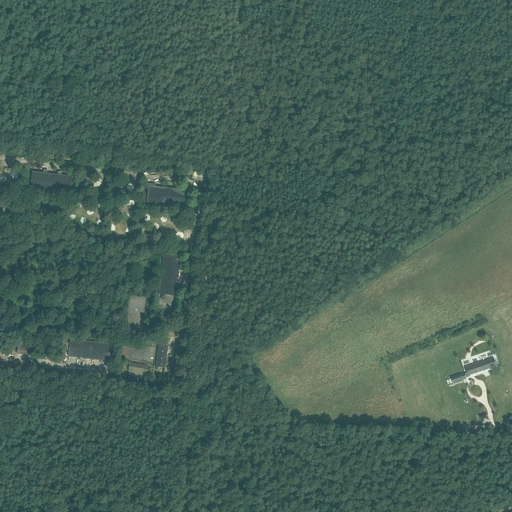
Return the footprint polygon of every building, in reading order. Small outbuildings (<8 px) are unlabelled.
[(72,176),(32,172),(30,189),(70,194),(72,176)] [(181,190),(156,187),(156,185),(154,184),(149,183),(147,184),(146,186),(146,188),(147,189),(146,195),(147,195),(146,203),(187,208),(188,194),(190,194),(191,194),(191,191),(191,189),(189,188),(184,188),(182,188),(181,190)] [(158,294),(175,296),(177,285),(180,285),(181,282),(177,282),(178,271),(182,271),(182,268),(179,267),(180,256),(163,254),(158,294)] [(68,357),(108,362),(110,345),(70,340),(68,357)] [(168,345),(159,343),(156,367),(165,368),(168,345)] [(475,366),(466,369),(468,376),(471,374),(481,371),(492,368),(496,366),(493,358),(491,359),(474,364),(475,366)] [(130,363),(129,371),(143,373),(144,365),(130,363)] [(464,373),(451,378),(453,384),(464,381),(464,380),(467,379),(464,373)] [(485,413),(478,416),(481,426),(489,423),(485,413)]
